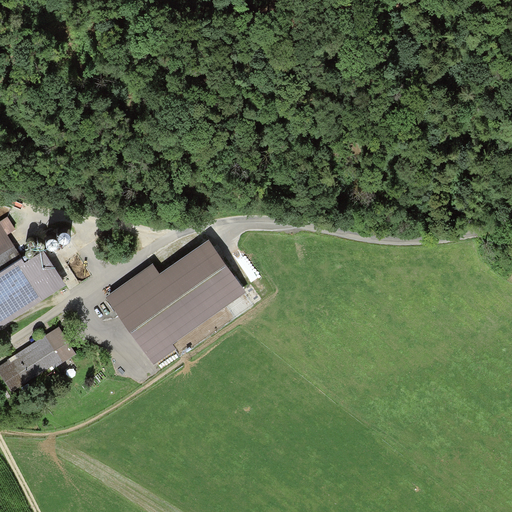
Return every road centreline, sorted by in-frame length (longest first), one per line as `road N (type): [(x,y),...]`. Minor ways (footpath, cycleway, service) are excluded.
road 1 (track): [(511,220),(483,232),(402,239),(273,220),(222,222),(140,251),(0,348)]
road 2 (track): [(169,236),(64,220),(0,197)]
